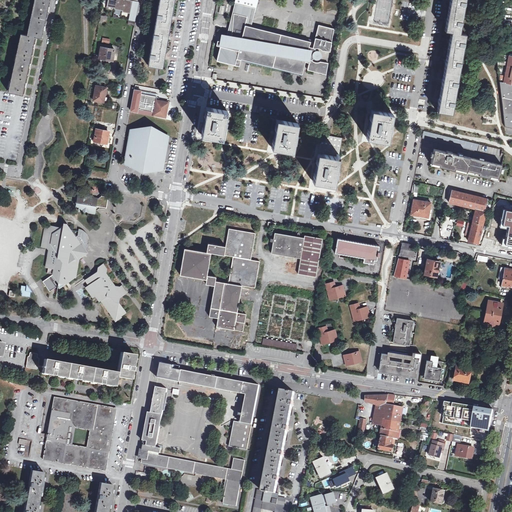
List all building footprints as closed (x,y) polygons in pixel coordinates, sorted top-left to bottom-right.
[(35,0),(28,34),(37,36),(42,37),(50,0),(35,0)] [(138,0),(131,0),(132,1),(126,0),(108,0),(107,6),(115,8),(115,9),(123,11),(123,12),(130,13),(133,1),(138,3),(138,0)] [(159,0),(148,65),(162,67),(164,58),(167,38),(171,18),(174,0),(159,0)] [(249,0),(234,0),(233,8),(255,13),(257,2),(249,0)] [(464,0),(447,0),(447,1),(448,1),(448,3),(450,4),(448,12),(445,11),(443,19),(444,19),(444,20),(445,21),(445,23),(446,23),(445,32),(448,33),(446,41),(447,41),(447,42),(448,42),(447,44),(449,45),(448,53),(444,52),(443,60),(444,61),(443,61),(444,62),(444,64),(446,65),(444,72),(441,72),(439,81),(441,81),(441,84),(442,85),(441,93),(438,92),(436,101),(438,102),(437,104),(439,104),(437,112),(452,115),(466,36),(460,34),(464,0)] [(245,25),(251,27),(255,13),(233,8),(227,35),(232,37),(233,13),(247,17),(245,25)] [(247,17),(233,13),(232,37),(236,38),(235,44),(217,41),(216,45),(220,46),(217,61),(239,67),(241,59),(302,74),(310,42),(251,27),(245,25),(247,17)] [(334,29),(319,25),(308,69),(326,74),(334,29)] [(22,33),(10,90),(24,93),(37,36),(28,34),(22,33)] [(115,49),(102,47),(100,58),(113,60),(115,49)] [(511,128),(511,56),(505,83),(501,82),(506,127),(511,128)] [(107,87),(96,86),(94,100),(105,102),(107,87)] [(157,97),(134,93),(131,112),(138,113),(166,117),(169,102),(156,100),(157,97)] [(208,105),(207,108),(205,118),(203,125),(202,135),(222,139),(229,109),(223,108),(208,105)] [(381,113),(371,111),(366,139),(387,142),(388,139),(393,115),(381,113)] [(285,122),(277,120),(273,145),(272,148),(293,152),(298,124),(285,122)] [(131,130),(129,142),(128,142),(127,147),(128,147),(126,163),(134,164),(134,165),(143,169),(154,169),(155,168),(163,169),(166,154),(167,154),(168,149),(167,149),(169,137),(154,130),(154,129),(154,128),(151,128),(147,127),(147,128),(147,129),(131,130)] [(109,131),(98,129),(95,141),(107,143),(109,131)] [(480,145),(423,133),(422,140),(478,153),(480,145)] [(322,135),(318,154),(339,158),(342,139),(331,137),(322,135)] [(446,154),(434,151),(431,164),(499,179),(502,166),(451,155),(452,153),(446,152),(446,154)] [(339,158),(318,154),(317,159),(316,159),(314,165),(312,164),(311,171),(315,172),(313,182),(317,183),(316,186),(319,187),(319,186),(334,188),(335,179),(336,176),(340,176),(341,169),(337,169),(339,158)] [(100,198),(79,194),(77,205),(80,205),(80,210),(96,213),(97,210),(101,207),(107,208),(110,196),(107,196),(108,191),(103,190),(102,196),(100,198)] [(488,199),(453,191),(450,203),(474,209),(473,211),(476,212),(468,242),(478,244),(486,212),(485,211),(488,199)] [(431,204),(414,201),(411,216),(429,219),(431,204)] [(488,232),(500,234),(507,203),(495,201),(488,232)] [(50,226),(46,225),(42,247),(51,249),(48,266),(50,266),(55,267),(55,272),(54,273),(45,281),(53,290),(57,287),(56,286),(59,283),(56,279),(59,278),(61,280),(57,297),(60,297),(61,292),(61,291),(62,287),(77,276),(79,262),(80,258),(79,256),(82,254),(82,248),(85,245),(88,246),(90,242),(90,237),(89,234),(86,230),(80,228),(79,235),(77,236),(69,224),(68,225),(64,225),(62,227),(50,225),(50,226)] [(243,285),(256,287),(260,261),(251,260),(256,232),(230,229),(227,246),(209,243),(207,251),(185,248),(180,274),(207,279),(206,283),(215,285),(210,316),(219,317),(217,326),(230,329),(244,331),(247,313),(238,311),(243,285)] [(305,238),(276,232),(272,253),(301,258),(299,274),(317,278),(317,273),(319,274),(319,269),(318,269),(323,239),(305,236),(305,238)] [(484,245),(492,247),(494,238),(487,236),(484,245)] [(379,245),(338,238),(335,252),(340,253),(364,257),(364,262),(374,263),(375,259),(377,260),(378,256),(379,256),(380,251),(379,251),(379,245)] [(417,245),(403,242),(400,255),(414,257),(417,245)] [(364,257),(340,253),(340,257),(364,262),(364,257)] [(406,279),(410,260),(397,257),(393,276),(406,279)] [(290,267),(297,268),(299,259),(291,258),(290,267)] [(440,262),(428,259),(425,274),(437,276),(440,262)] [(119,291),(120,285),(118,285),(109,272),(109,268),(105,262),(100,266),(98,270),(87,278),(90,283),(87,285),(95,297),(98,295),(102,301),(103,300),(118,321),(124,317),(123,316),(128,312),(121,301),(122,298),(120,295),(121,294),(119,291)] [(511,269),(506,268),(503,285),(511,286),(511,284),(511,269)] [(334,281),(326,283),(331,299),(346,294),(343,285),(336,287),(334,281)] [(30,286),(24,285),(22,294),(32,295),(32,289),(30,286)] [(503,304),(490,301),(485,323),(498,326),(499,321),(502,309),(503,304)] [(359,303),(351,305),(355,320),(370,316),(368,307),(361,309),(359,303)] [(413,320),(397,318),(395,330),(393,343),(410,345),(410,339),(409,339),(411,326),(413,326),(413,320)] [(326,327),(319,329),(323,343),(338,339),(335,330),(328,332),(326,327)] [(298,338),(265,332),(263,345),(296,351),(298,338)] [(39,352),(33,351),(32,352),(31,355),(30,355),(30,356),(28,365),(28,366),(38,368),(39,368),(40,367),(41,358),(41,357),(40,357),(40,354),(40,353),(39,352)] [(360,351),(344,356),(347,365),(362,361),(360,351)] [(387,354),(382,353),(379,370),(399,374),(416,377),(419,357),(420,357),(420,354),(412,352),(412,358),(408,357),(408,354),(389,351),(389,356),(387,355),(387,354)] [(123,352),(119,372),(102,369),(75,364),(55,360),(46,358),(45,365),(44,365),(43,367),(44,367),(44,372),(116,386),(118,377),(132,379),(133,375),(136,355),(123,352)] [(432,361),(427,360),(424,378),(439,380),(442,362),(437,361),(437,357),(433,356),(432,361)] [(162,364),(161,364),(160,369),(161,369),(160,377),(248,394),(243,422),(236,420),(231,446),(249,449),(261,386),(217,377),(218,376),(215,375),(214,376),(175,369),(175,366),(162,363),(162,364)] [(471,368),(457,365),(456,373),(451,372),(449,379),(454,380),(455,379),(468,382),(471,368)] [(169,389),(158,387),(157,391),(153,412),(149,412),(148,416),(143,443),(145,443),(142,458),(144,459),(143,463),(229,480),(224,503),(237,505),(246,460),(235,458),(233,469),(161,455),(163,448),(158,447),(169,389)] [(296,392),(283,390),(279,408),(274,431),(268,464),(263,486),(262,490),(259,489),(254,511),(261,511),(263,508),(276,511),(275,511),(283,511),(286,498),(279,497),(278,499),(275,498),(279,480),(280,480),(280,477),(280,476),(284,455),(285,455),(285,452),(284,452),(288,430),(289,431),(290,427),(289,426),(293,406),(294,406),(295,402),(294,402),(296,392)] [(377,396),(367,397),(366,401),(377,405),(377,406),(387,408),(387,405),(389,395),(381,396),(377,396)] [(393,395),(389,395),(387,405),(395,407),(397,396),(393,395)] [(44,459),(75,465),(106,470),(111,442),(117,409),(57,396),(44,459)] [(453,409),(454,403),(448,402),(447,414),(457,415),(458,409),(453,409)] [(387,405),(387,408),(386,413),(403,416),(404,409),(395,407),(387,405)] [(489,424),(491,406),(475,405),(474,423),(489,424)] [(387,408),(377,406),(374,423),(383,425),(385,419),(386,413),(387,408)] [(401,423),(403,416),(386,413),(385,419),(401,423)] [(367,421),(361,419),(358,435),(364,436),(367,421)] [(401,423),(385,419),(383,425),(381,437),(383,437),(394,439),(398,440),(401,423)] [(436,439),(438,431),(432,429),(430,438),(436,439)] [(383,437),(380,450),(394,452),(395,446),(393,445),(394,439),(383,437)] [(446,444),(434,441),(430,455),(435,456),(440,458),(443,448),(445,448),(446,444)] [(474,448),(459,445),(457,455),(472,459),(473,454),(474,448)] [(323,459),(316,461),(322,477),(330,474),(326,466),(323,459)] [(337,486),(350,481),(349,477),(356,474),(353,466),(339,472),(341,475),(324,482),(325,486),(329,485),(330,487),(336,485),(337,486)] [(45,472),(32,470),(24,511),(37,511),(38,508),(37,508),(40,492),(42,492),(44,481),(43,480),(45,472)] [(388,473),(380,477),(383,484),(387,492),(395,489),(388,473)] [(113,485),(100,483),(94,511),(107,511),(109,505),(110,506),(111,499),(112,494),(111,494),(113,485)] [(446,491),(435,489),(432,502),(443,504),(443,503),(445,503),(446,499),(445,499),(444,499),(446,491)] [(334,494),(321,498),(323,504),(328,503),(328,505),(336,503),(334,494)] [(321,496),(312,499),(315,511),(324,511),(323,507),(323,504),(321,498),(321,496)]
